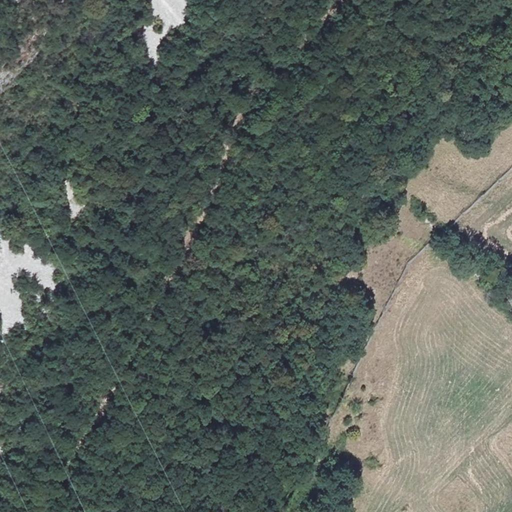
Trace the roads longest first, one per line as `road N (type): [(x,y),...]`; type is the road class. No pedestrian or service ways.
road 1 (track): [(45,511),(180,239),(220,137),(276,87),(342,0)]
road 2 (track): [(511,12),(370,64),(276,87)]
